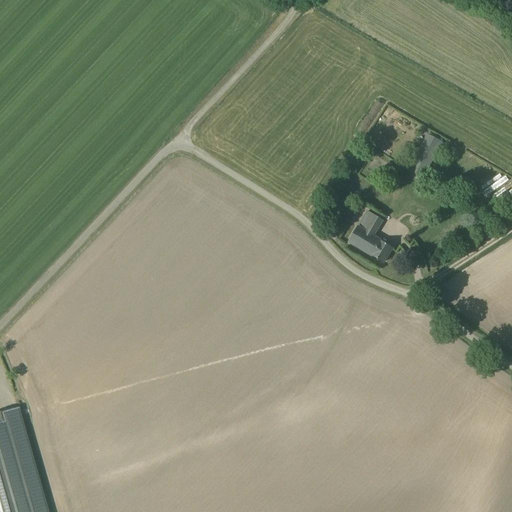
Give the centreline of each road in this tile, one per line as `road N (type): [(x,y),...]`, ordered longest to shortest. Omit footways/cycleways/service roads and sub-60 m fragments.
road 1 (unclassified): [(511,365),(435,308),(345,264),(286,198),(181,138)]
road 2 (unclassified): [(0,327),(181,138)]
road 3 (unclassified): [(181,138),(303,0)]
road 4 (track): [(511,228),(412,295)]
